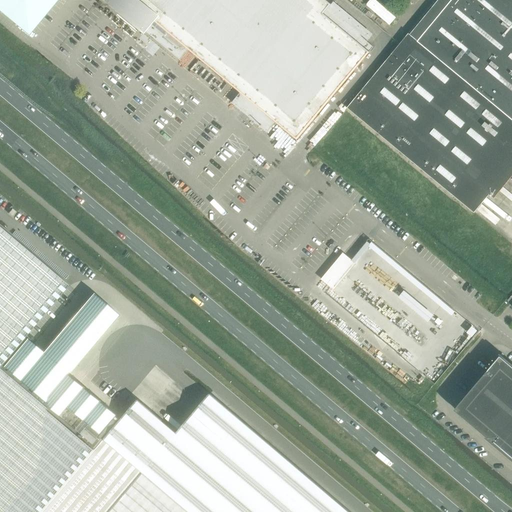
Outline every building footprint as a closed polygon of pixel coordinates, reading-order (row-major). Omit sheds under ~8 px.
[(0,0),(0,5),(30,30),(54,0),(109,0),(111,1),(110,2),(143,30),(144,28),(179,57),(186,47),(241,93),(246,97),(238,106),(262,126),(270,117),(276,122),(297,139),(370,52),(370,51),(363,46),(324,13),(332,4),(326,0),(0,0)] [(511,0),(436,0),(347,107),(475,212),(490,194),(495,198),(511,176),(511,0)] [(370,0),(361,11),(383,29),(395,16),(376,0),(370,0)] [(367,41),(363,46),(370,51),(374,47),(367,41)] [(0,227),(0,511),(41,511),(121,419),(68,375),(119,316),(93,294),(42,353),(24,337),(68,285),(0,227)] [(337,269),(335,272),(344,280),(346,278),(337,269)] [(511,364),(500,355),(482,376),(483,377),(455,409),(487,437),(486,438),(511,459),(511,364)] [(349,511),(211,394),(176,433),(137,400),(121,419),(41,511),(349,511)]
